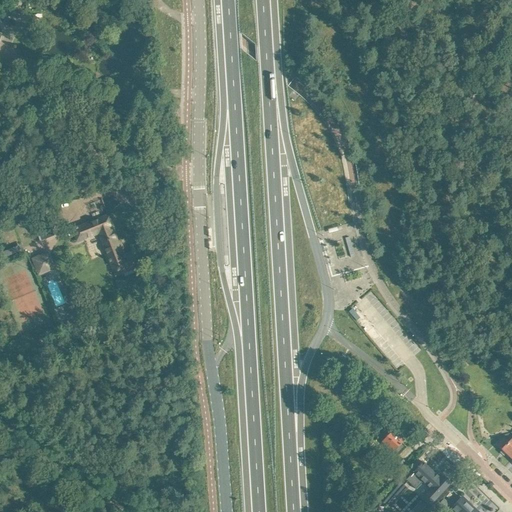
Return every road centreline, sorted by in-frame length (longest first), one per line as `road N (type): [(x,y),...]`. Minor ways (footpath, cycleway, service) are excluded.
road 1 (tertiary): [(225,511),(198,195),(198,0)]
road 2 (trunk): [(225,0),(256,511)]
road 3 (trunk): [(295,511),(264,0)]
road 4 (unknown): [(228,56),(218,199),(239,337)]
road 5 (track): [(121,511),(0,430)]
road 6 (unclassified): [(511,496),(421,407)]
